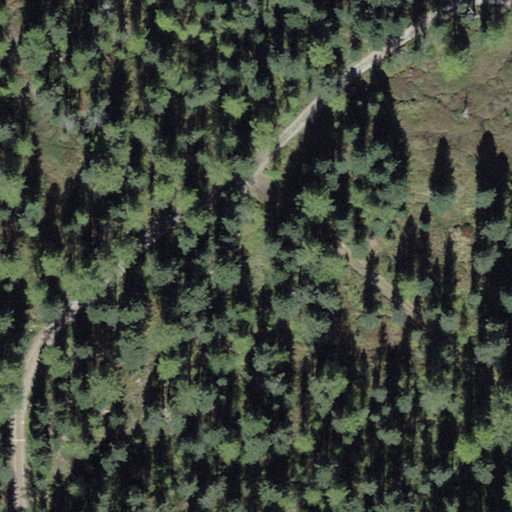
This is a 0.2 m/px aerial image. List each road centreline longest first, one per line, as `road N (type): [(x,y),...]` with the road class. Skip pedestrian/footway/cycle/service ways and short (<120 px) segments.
road 1 (track): [(475,0),(438,15),(320,98),(254,169),(64,316),(40,347),(30,378),(29,511)]
road 2 (track): [(254,169),(486,387),(511,396)]
